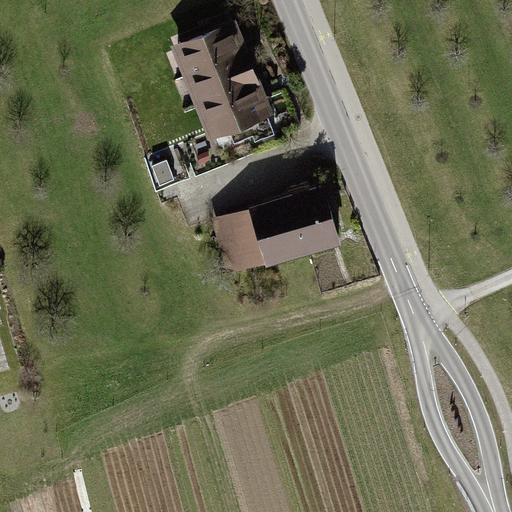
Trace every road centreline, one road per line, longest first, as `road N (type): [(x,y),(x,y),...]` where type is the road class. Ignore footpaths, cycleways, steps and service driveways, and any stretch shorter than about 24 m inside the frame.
road 1 (tertiary): [(415,318),(285,0)]
road 2 (tertiary): [(415,318),(438,432),(491,503)]
road 3 (tertiary): [(491,503),(477,417),(415,318)]
